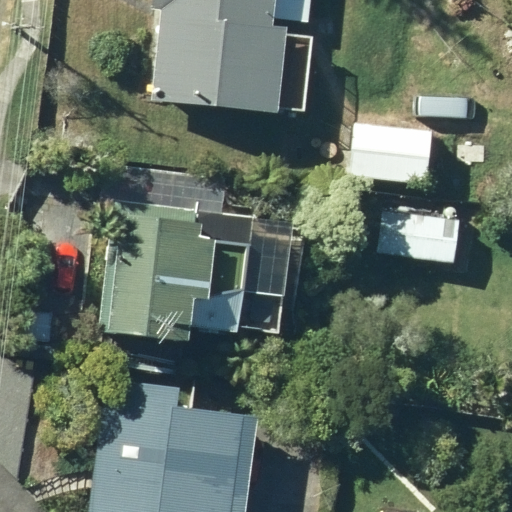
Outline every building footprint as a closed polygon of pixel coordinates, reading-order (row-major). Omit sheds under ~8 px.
[(304,0),(141,0),(141,7),(148,10),(139,99),(256,110),(266,20),(303,22),(304,0)] [(396,0),(395,10),(412,13),(415,0),(396,0)] [(336,173),(418,181),(422,129),(340,122),(336,173)] [(259,330),(272,231),(229,225),(231,213),(100,197),(84,327),(170,339),(172,324),(218,330),(218,324),(259,330)] [(368,252),(447,261),(453,218),(372,209),(368,252)] [(494,288),(511,290),(511,261),(501,259),(494,288)] [(228,511),(240,414),(166,404),(169,385),(93,375),(75,511),(228,511)]
